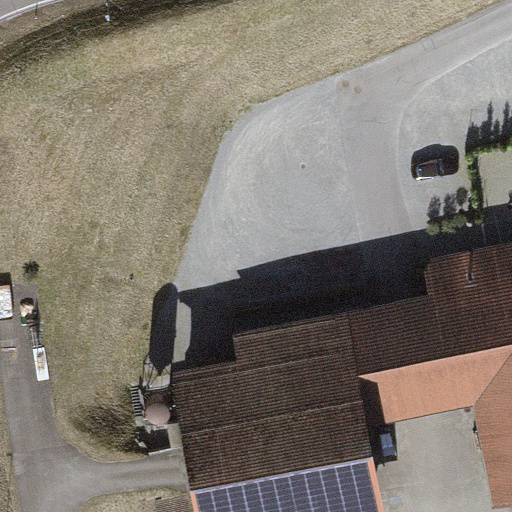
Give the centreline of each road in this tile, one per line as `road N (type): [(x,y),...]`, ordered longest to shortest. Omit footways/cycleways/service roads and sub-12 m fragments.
road 1 (motorway): [(0,307),(105,0)]
road 2 (track): [(34,486),(203,460)]
